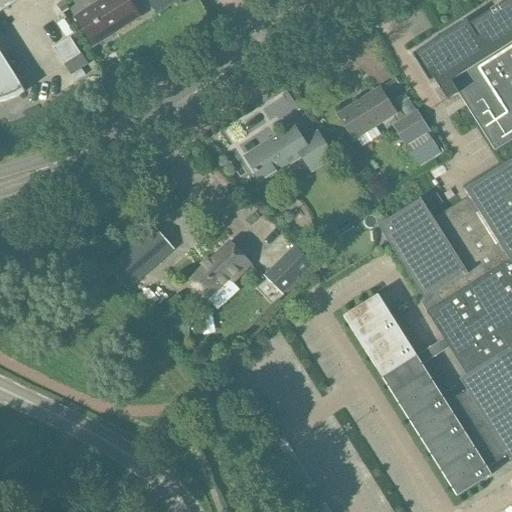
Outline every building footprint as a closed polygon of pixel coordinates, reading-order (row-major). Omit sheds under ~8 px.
[(0,52),(0,14),(22,0),(0,0),(0,95),(2,95),(7,93),(11,91),(16,89),(20,87),(22,90),(23,89),(0,52)] [(104,0),(75,18),(83,30),(94,47),(140,17),(128,0),(104,0)] [(175,0),(146,0),(156,15),(177,2),(175,0)] [(443,339),(444,340),(424,352),(417,357),(378,295),(344,317),(457,497),(483,481),(492,476),(487,469),(422,366),(450,349),(467,376),(461,380),(467,390),(454,399),(495,464),(508,456),(511,462),(511,0),(509,0),(470,25),(467,20),(412,55),(430,83),(435,80),(440,88),(448,101),(459,94),(462,99),(467,107),(479,125),(495,151),(511,140),(511,159),(501,167),(465,190),(470,197),(448,211),(434,219),(421,199),(378,226),(425,300),(436,293),(442,303),(427,312),(432,321),(443,339)] [(65,65),(82,54),(72,39),(55,49),(65,65)] [(396,114),(380,89),(339,115),(355,140),(396,114)] [(417,112),(394,127),(407,146),(413,157),(420,167),(441,154),(428,133),(430,132),(417,112)] [(332,156),(325,145),(314,129),(313,129),(317,135),(304,143),(294,127),(246,158),(260,179),(304,152),(314,168),(332,156)] [(437,194),(427,200),(433,210),(443,204),(437,194)] [(154,227),(107,267),(128,291),(174,250),(154,227)] [(302,235),(300,248),(314,251),(316,237),(302,235)] [(203,269),(190,281),(203,295),(206,298),(218,311),(229,301),(240,290),(231,281),(232,280),(249,263),(244,258),(231,243),(211,261),(203,269)] [(312,265),(298,251),(295,248),(266,276),(283,294),(312,265)] [(172,322),(165,322),(165,334),(172,334),(171,338),(189,338),(190,317),(172,316),(172,322)] [(212,382),(213,365),(201,365),(200,381),(212,382)]
